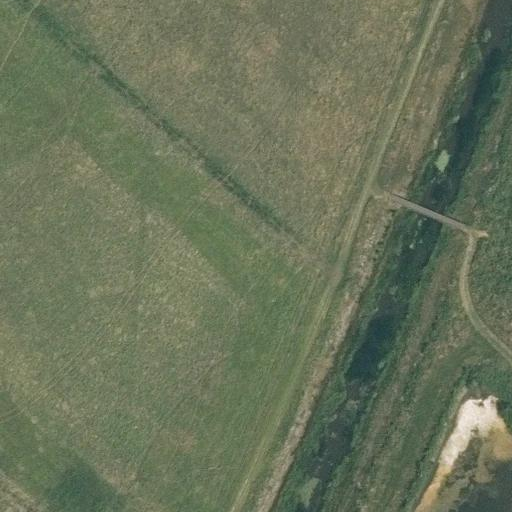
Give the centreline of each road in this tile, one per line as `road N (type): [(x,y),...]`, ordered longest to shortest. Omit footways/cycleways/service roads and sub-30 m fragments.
road 1 (track): [(370,187),(238,511)]
road 2 (track): [(357,511),(455,289)]
road 3 (track): [(370,187),(439,0)]
